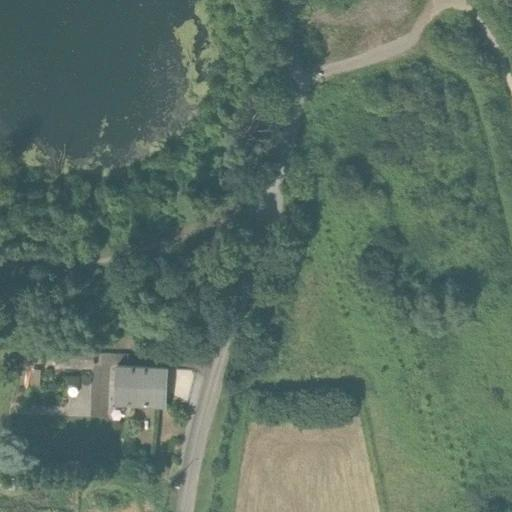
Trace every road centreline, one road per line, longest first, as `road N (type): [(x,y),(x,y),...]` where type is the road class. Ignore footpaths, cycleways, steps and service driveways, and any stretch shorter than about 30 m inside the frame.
road 1 (track): [(277,194),(113,253),(0,263)]
road 2 (unclassified): [(184,511),(203,410),(236,307)]
road 3 (track): [(441,4),(410,41),(301,82)]
road 4 (track): [(236,307),(277,194)]
